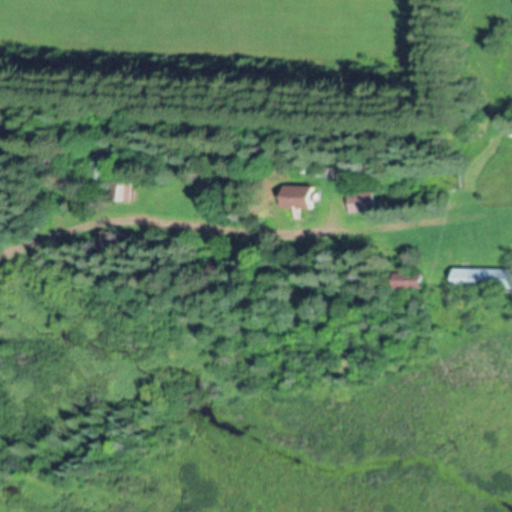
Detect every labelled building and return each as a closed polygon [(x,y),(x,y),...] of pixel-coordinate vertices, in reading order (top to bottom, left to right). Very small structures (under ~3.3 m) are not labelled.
[(115,179),(115,203),(130,203),(130,179),(115,179)] [(317,191),(287,191),(287,213),(317,213),(317,191)] [(376,214),(374,194),(348,197),(350,217),(376,214)] [(511,272),(455,272),(455,292),(511,292),(511,272)] [(422,292),(422,275),(392,275),(392,292),(422,292)]
